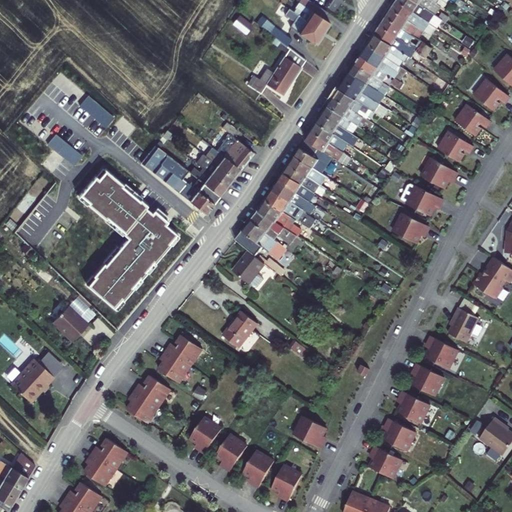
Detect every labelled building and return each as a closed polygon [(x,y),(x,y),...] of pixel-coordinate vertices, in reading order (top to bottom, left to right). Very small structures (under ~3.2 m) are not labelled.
[(309,16),(306,20),(324,32),(330,23),(323,18),(295,0),(294,0),(290,6),(294,9),(295,8),(309,16)] [(308,0),(295,0),(323,18),(327,11),(308,0)] [(430,23),(435,15),(412,0),(397,0),(397,2),(430,23)] [(436,16),(442,7),(430,0),(412,0),(435,15),(436,16)] [(449,0),(430,0),(442,7),(444,9),(450,0),(449,0)] [(391,10),(424,32),(430,23),(397,2),(391,10)] [(467,12),(459,6),(456,10),(465,15),(467,12)] [(284,16),(294,22),(290,28),(316,45),(324,32),(306,20),(289,8),(284,16)] [(419,40),(424,32),(391,10),(386,18),(419,40)] [(449,19),(443,14),(440,18),(447,23),(449,19)] [(234,24),(247,34),(252,26),(239,17),(234,24)] [(419,40),(386,18),(380,26),(409,45),(410,46),(413,42),(421,47),(424,43),(419,40)] [(265,19),(260,25),(271,33),(287,46),(292,39),(280,31),(285,24),(280,20),(276,27),(265,19)] [(412,54),(405,50),(409,45),(380,26),(375,34),(409,58),(412,54)] [(404,61),(412,67),(416,62),(409,58),(375,34),(368,45),(386,58),(390,52),(404,61)] [(421,47),(413,42),(410,46),(418,51),(421,47)] [(421,47),(418,51),(428,58),(434,49),(424,43),(421,47)] [(386,58),(368,45),(361,56),(388,74),(395,79),(400,82),(407,72),(400,67),(386,58)] [(260,94),(267,85),(282,95),(306,60),(290,48),(274,73),(268,68),(260,80),(254,75),(247,85),(260,94)] [(400,67),(404,61),(390,52),(386,58),(400,67)] [(511,59),(506,54),(495,67),(511,83),(511,59)] [(383,82),(388,74),(361,56),(355,64),(383,82)] [(391,88),(383,82),(355,64),(350,72),(386,96),(391,88)] [(380,104),(386,96),(350,72),(345,81),(380,104)] [(485,78),(474,92),(494,109),(500,101),(503,104),(508,98),(485,78)] [(400,82),(395,79),(392,84),(401,90),(404,84),(400,82)] [(379,107),(380,104),(345,81),(339,89),(372,111),(379,116),(383,110),(379,107)] [(369,116),(372,111),(339,89),(334,98),(364,118),(366,115),(369,116)] [(367,120),(364,118),(334,98),(328,106),(359,127),(362,123),(372,130),(375,125),(367,120)] [(466,104),(455,118),(476,133),(482,126),(485,128),(490,122),(466,104)] [(364,130),(359,127),(328,106),(323,114),(353,135),(355,131),(361,135),(364,130)] [(358,138),(353,135),(323,114),(317,123),(348,143),(350,139),(355,142),(358,138)] [(227,151),(223,156),(240,170),(254,153),(233,137),(238,131),(227,123),(223,128),(230,133),(220,146),(227,151)] [(348,144),(348,143),(317,123),(311,131),(342,152),(348,144)] [(344,153),(342,152),(311,131),(306,140),(320,149),(343,164),(345,161),(341,159),(344,153)] [(448,131),(438,145),(459,160),(464,152),(468,154),(472,147),(448,131)] [(318,151),(320,149),(306,140),(295,157),(327,178),(329,179),(334,170),(332,169),(322,162),(325,158),(326,156),(318,151)] [(210,151),(205,157),(233,179),(240,170),(223,156),(205,142),(203,145),(207,149),(210,151)] [(399,153),(383,142),(379,149),(395,159),(399,153)] [(192,174),(156,145),(141,163),(207,214),(220,196),(192,174)] [(196,163),(199,165),(227,187),(233,179),(205,157),(202,155),(196,163)] [(322,186),(327,178),(295,157),(290,165),(321,185),(322,186)] [(335,165),(325,158),(322,162),(332,169),(335,165)] [(431,158),(422,173),(444,187),(449,178),(453,180),(457,174),(431,158)] [(199,165),(192,174),(220,196),(227,187),(199,165)] [(315,194),(321,185),(290,165),(284,173),(315,194)] [(385,181),(391,172),(384,168),(378,176),(385,181)] [(129,237),(88,285),(115,308),(177,236),(166,226),(169,222),(154,209),(152,212),(147,207),(148,206),(106,170),(98,179),(95,176),(79,195),(129,237)] [(310,202),(315,194),(284,173),(278,182),(310,202)] [(304,211),(310,202),(278,182),(273,190),(304,211)] [(401,199),(430,214),(435,206),(438,207),(442,200),(411,184),(408,185),(401,199)] [(301,215),(304,211),(273,190),(266,200),(293,218),(311,230),(318,220),(307,213),(304,217),(301,215)] [(290,222),(293,218),(266,200),(259,211),(292,233),(296,228),(297,226),(290,222)] [(366,207),(361,204),(357,210),(362,213),(366,207)] [(301,239),(292,233),(259,211),(252,220),(276,240),(279,236),(290,245),(288,249),(293,253),(303,240),(301,239)] [(402,214),(394,230),(417,241),(421,233),(425,234),(429,227),(402,214)] [(276,240),(252,220),(236,240),(249,251),(253,246),(260,251),(263,248),(280,261),(288,249),(276,240)] [(305,234),(296,228),(292,233),(301,239),(305,234)] [(249,284),(264,265),(249,253),(234,271),(249,284)] [(481,274),(473,286),(494,300),(495,299),(497,298),(503,290),(502,288),(506,282),(510,284),(511,280),(511,270),(493,259),(485,271),(487,272),(484,276),(481,274)] [(257,275),(249,284),(254,288),(257,288),(263,280),(257,275)] [(368,283),(378,289),(381,285),(372,279),(368,283)] [(383,293),(392,299),(399,289),(390,283),(383,293)] [(69,305),(52,322),(72,341),(89,324),(69,305)] [(456,308),(452,316),(454,317),(446,334),(464,343),(477,318),(456,308)] [(223,335),(240,348),(254,329),(259,324),(242,311),(233,323),(223,335)] [(180,383),(203,349),(182,335),(177,343),(179,345),(178,347),(172,344),(163,356),(166,359),(159,369),(180,383)] [(459,352),(432,338),(428,346),(432,348),(426,359),(449,370),(459,352)] [(297,342),(292,349),(304,358),(309,351),(297,342)] [(30,402),(53,377),(33,359),(10,384),(30,402)] [(369,369),(361,365),(357,372),(366,376),(369,369)] [(445,379),(418,365),(414,372),(418,374),(412,385),(435,397),(445,379)] [(128,409),(148,423),(171,389),(151,376),(145,384),(148,386),(146,388),(140,384),(131,397),(135,399),(128,409)] [(431,406),(404,392),(400,400),(404,401),(398,413),(421,424),(431,406)] [(328,428),(305,416),(295,434),(322,448),(326,441),(322,439),(328,428)] [(223,429),(205,417),(191,439),(201,446),(199,449),(206,453),(223,429)] [(479,443),(503,460),(511,447),(511,431),(506,427),(507,425),(497,418),(494,423),(479,443)] [(390,429),(384,440),(407,451),(417,433),(390,419),(386,427),(390,429)] [(492,421),(477,442),(479,443),(494,423),(492,421)] [(231,434),(216,456),(227,463),(225,466),(231,471),(248,446),(231,434)] [(85,472),(105,486),(128,452),(108,438),(102,446),(105,448),(103,451),(97,447),(88,460),(92,462),(85,472)] [(403,460),(376,446),(372,454),(376,456),(370,467),(393,479),(403,460)] [(275,461),(257,450),(244,473),(255,479),(253,482),(260,487),(275,461)] [(0,461),(0,476),(21,489),(36,465),(22,453),(13,467),(1,460),(0,461)] [(285,464),(273,487),(284,493),(282,497),(290,501),(303,474),(285,464)] [(0,507),(7,511),(21,489),(0,476),(0,507)] [(469,481),(464,487),(469,492),(474,485),(469,481)] [(61,511),(91,511),(102,497),(82,483),(76,491),(79,492),(77,495),(71,491),(62,504),(66,506),(61,511)] [(389,511),(392,506),(354,491),(344,511),(389,511)]
